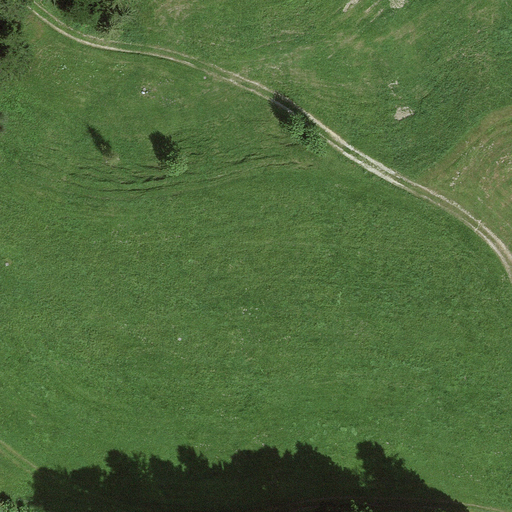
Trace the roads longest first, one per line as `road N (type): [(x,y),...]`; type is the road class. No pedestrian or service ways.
road 1 (track): [(24,0),(75,35),(158,51),(274,97),(352,154),(467,219),(511,273)]
road 2 (track): [(266,511),(350,499),(483,511)]
road 3 (track): [(0,449),(48,480),(130,511)]
